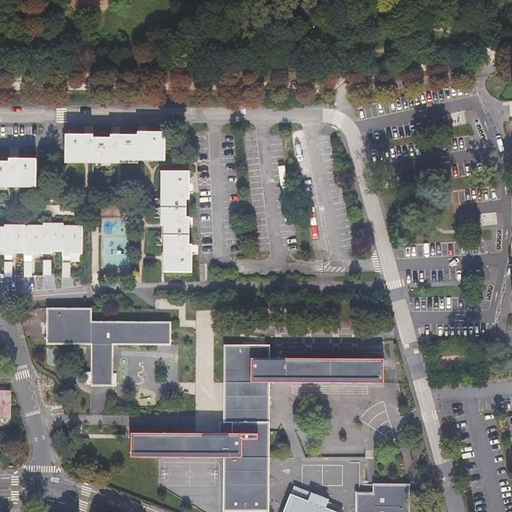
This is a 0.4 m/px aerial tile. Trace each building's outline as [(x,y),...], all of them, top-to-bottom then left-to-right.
[(64,134),(64,158),(91,158),(91,161),(109,161),(109,158),(136,159),(136,155),(163,156),(164,132),(146,132),(136,132),(136,134),(119,134),(109,134),(109,137),(92,137),(92,134),(82,134),(64,134)] [(35,159),(18,159),(8,159),(8,162),(0,161),(0,185),(8,186),(8,183),(35,183),(35,159)] [(188,243),(188,225),(188,216),(185,216),(185,198),(188,197),(188,188),(188,171),(164,171),(164,197),(161,198),(161,216),(164,216),(164,243),(167,243),(167,270),(191,270),(191,253),(191,243),(188,243)] [(0,254),(12,254),(12,251),(23,252),(23,254),(31,254),(31,252),(50,252),(50,249),(62,249),(62,252),(70,252),(81,252),(81,229),(72,229),(69,229),(69,227),(53,227),(51,227),(51,225),(43,224),(43,229),(34,229),(32,229),(32,227),(23,227),(23,229),(12,229),(12,231),(4,231),(0,230),(0,254)] [(70,263),(70,252),(62,252),(61,263),(70,263)] [(61,278),(70,279),(70,263),(61,263),(61,276),(61,278)] [(3,279),(12,279),(12,265),(3,265),(3,279)] [(23,279),(31,279),(32,265),(31,265),(23,265),(23,279)] [(94,309),(49,309),(49,346),(94,346),(94,374),(87,374),(87,385),(93,385),(93,387),(116,387),(116,345),(172,344),(172,320),(94,321),(94,309)] [(238,434),(229,434),(136,436),(137,459),(229,457),(230,510),(274,510),(272,379),(386,377),(386,353),(271,355),(271,342),(227,343),(227,369),(241,369),(241,382),(228,382),(228,423),(237,423),(238,434)] [(227,369),(228,382),(241,382),(241,369),(227,369)] [(0,416),(10,416),(10,393),(2,393),(0,392),(0,416)] [(228,423),(229,434),(238,434),(237,423),(228,423)] [(411,511),(411,482),(377,483),(377,493),(361,494),(361,511),(411,511)] [(283,511),(342,511),(327,507),(330,497),(293,484),(283,511)]
